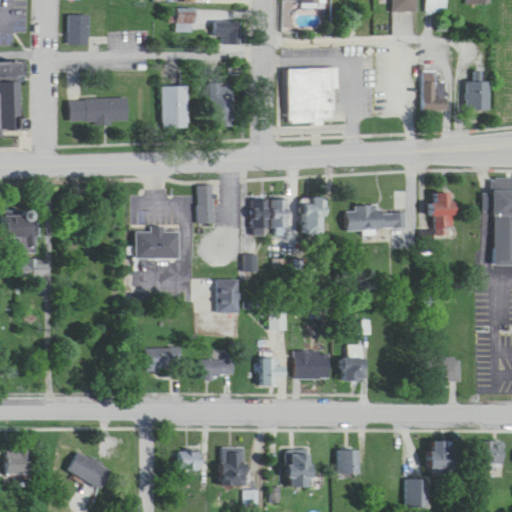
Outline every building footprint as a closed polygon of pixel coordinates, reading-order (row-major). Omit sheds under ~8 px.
[(393,0),(393,13),(418,13),(418,0),(393,0)] [(427,0),(427,14),(448,14),(448,0),(427,0)] [(91,16),(69,16),(69,46),(91,46),(91,16)] [(222,39),(222,46),(241,46),(241,23),(215,23),(215,39),(222,39)] [(22,49),(0,49),(0,116),(24,116),(22,49)] [(469,58),(481,57),(481,66),(486,66),(487,98),(464,98),(463,68),(469,67),(469,58)] [(421,59),(436,59),(436,66),(446,66),(446,101),(422,101),(421,59)] [(285,65),(336,63),(337,84),(331,87),(333,115),(321,115),(322,121),(288,123),(285,65)] [(208,73),(237,72),(238,102),(233,103),(234,108),(209,109),(208,73)] [(158,74),(186,74),(187,113),(159,114),(158,74)] [(68,84),(126,83),(126,105),(68,107),(68,84)] [(491,84),(468,84),(468,112),(491,112),(491,84)] [(418,112),(418,91),(377,91),(378,113),(418,112)] [(72,101),(72,125),(129,125),(129,100),(72,101)] [(511,251),(490,251),(491,201),(483,201),(483,176),(488,176),(488,163),(511,163),(511,251)] [(211,172),(196,172),(197,211),(212,210),(211,172)] [(449,178),(450,221),(432,221),(432,201),(421,201),(421,190),(429,190),(429,179),(449,178)] [(297,184),(298,219),(314,218),(314,201),(319,201),(318,183),(297,184)] [(268,186),(285,186),(286,217),(269,217),(268,186)] [(248,187),(264,187),(265,217),(249,217),(248,187)] [(343,199),(352,199),(352,191),(378,191),(378,200),(404,199),(404,213),(379,213),(379,217),(343,217),(343,199)] [(274,237),(291,237),(291,200),(274,200),(274,237)] [(327,200),(306,200),(306,237),(327,237),(327,200)] [(270,202),(253,202),(253,237),(270,237),(270,202)] [(407,231),(407,214),(379,215),(379,208),(357,208),(357,213),(348,213),(348,232),(407,231)] [(174,245),(132,245),(133,219),(147,219),(147,212),(161,213),(161,219),(174,219),(174,245)] [(4,217),(4,255),(37,255),(37,217),(4,217)] [(153,235),(138,235),(138,261),(182,262),(182,234),(168,233),(168,227),(153,227),(153,235)] [(14,250),(43,249),(43,264),(14,264),(14,250)] [(219,269),(241,269),(241,301),(219,301),(219,269)] [(285,317),(269,317),(270,289),(286,290),(285,317)] [(289,333),(289,306),(272,306),(272,333),(289,333)] [(363,333),(363,370),(336,370),(336,357),(332,357),(332,345),(344,345),(344,333),(363,333)] [(147,336),(182,337),(182,352),(168,351),(167,361),(146,361),(147,336)] [(327,342),(326,365),(291,365),(292,342),(327,342)] [(272,374),(257,374),(257,344),(270,343),(270,353),(279,352),(279,365),(271,365),(272,374)] [(460,368),(426,368),(427,349),(442,349),(442,343),(455,343),(455,348),(461,348),(460,368)] [(232,348),(198,348),(198,365),(231,365),(232,348)] [(366,348),(350,348),(350,361),(344,361),(344,384),(366,384),(366,348)] [(148,350),(148,373),(184,373),(184,350),(148,350)] [(332,382),(332,354),(297,354),(297,382),(332,382)] [(262,361),(262,389),(278,389),(278,361),(262,361)] [(464,384),(464,361),(428,361),(428,384),(464,384)] [(200,362),(200,380),(235,380),(235,362),(200,362)] [(446,465),(427,465),(427,455),(421,455),(421,439),(425,439),(425,427),(445,427),(446,465)] [(500,434),(501,454),(477,453),(477,433),(500,434)] [(239,434),(220,434),(219,453),(211,453),(212,472),(242,472),(242,454),(237,454),(239,434)] [(3,437),(2,460),(26,460),(26,437),(3,437)] [(358,463),(336,462),(336,437),(358,437),(358,463)] [(98,475),(66,456),(76,439),(107,458),(98,475)] [(199,440),(198,458),(177,458),(177,440),(199,440)] [(301,441),(301,474),(281,473),(282,461),(274,461),(274,450),(281,450),(281,440),(301,441)] [(434,477),(456,477),(456,442),(434,442),(434,477)] [(495,454),(495,445),(484,445),(484,471),(505,471),(505,454),(495,454)] [(247,487),(247,449),(223,448),(223,486),(247,487)] [(7,450),(7,477),(33,477),(33,450),(7,450)] [(361,476),(361,450),(340,450),(340,476),(361,476)] [(291,487),(313,487),(313,451),(291,451),(291,487)] [(179,471),(203,471),(203,452),(179,452),(179,471)] [(102,489),(111,471),(78,454),(69,472),(102,489)] [(426,470),(405,469),(405,496),(427,496),(426,470)]
